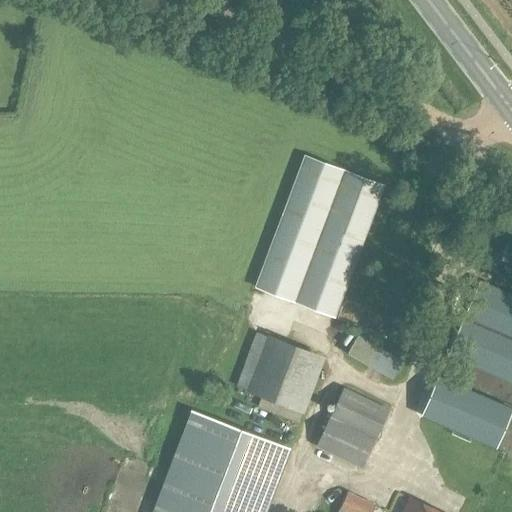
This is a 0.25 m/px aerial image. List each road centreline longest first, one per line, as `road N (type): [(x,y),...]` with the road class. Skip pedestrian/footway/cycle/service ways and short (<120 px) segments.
road 1 (track): [(511,115),(456,156),(395,92),(150,0)]
road 2 (primary): [(511,113),(426,0)]
